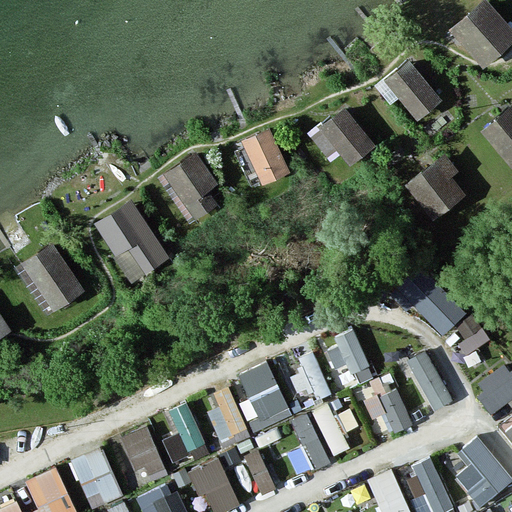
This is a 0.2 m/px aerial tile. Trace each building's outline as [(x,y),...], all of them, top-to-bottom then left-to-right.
[(511,40),(511,31),(485,1),(450,31),(482,67),(511,40)] [(440,100),(409,63),(387,81),(417,119),(440,100)] [(348,108),(321,129),(349,166),(376,145),(348,108)] [(511,108),(482,132),(511,169),(511,108)] [(290,174),(269,128),(242,140),(263,186),(290,174)] [(216,183),(197,156),(165,179),(195,220),(217,205),(207,190),(216,183)] [(464,196),(439,163),(406,187),(431,221),(464,196)] [(131,201),(95,225),(116,255),(129,246),(146,271),(167,257),(131,201)] [(84,292),(53,244),(22,264),(52,312),(84,292)] [(421,268),(399,289),(442,335),(464,313),(421,268)] [(0,338),(10,332),(0,315),(0,338)] [(340,340),(327,346),(335,363),(349,357),(358,378),(376,370),(355,323),(336,331),(340,340)] [(428,344),(408,355),(434,405),(455,394),(428,344)] [(292,362),(307,399),(334,388),(318,351),(292,362)] [(271,353),(241,367),(265,420),(295,406),(271,353)] [(511,357),(511,355),(477,378),(495,405),(511,394),(511,357)] [(232,380),(217,386),(223,401),(211,406),(223,435),(250,424),(232,380)] [(392,427),(413,418),(398,382),(368,395),(375,412),(384,408),(392,427)] [(191,396),(170,406),(180,428),(166,434),(175,453),(210,437),(191,396)] [(336,451),(353,443),(332,397),(315,405),(336,451)] [(345,425),(358,420),(352,403),(339,408),(345,425)] [(288,447),(299,470),(333,455),(310,406),(293,414),(305,439),(288,447)] [(123,430),(135,463),(148,458),(154,474),(170,468),(152,420),(123,430)] [(458,446),(464,454),(453,463),(480,501),(511,478),(511,472),(480,430),(458,446)] [(104,440),(74,453),(94,502),(125,489),(104,440)] [(265,488),(280,481),(263,443),(248,450),(265,488)] [(437,509),(456,501),(433,450),(405,463),(419,492),(427,488),(437,509)] [(217,508),(241,501),(225,452),(191,463),(201,492),(211,489),(217,508)] [(27,473),(39,511),(79,511),(64,461),(27,473)] [(414,511),(397,462),(374,470),(389,511),(414,511)] [(192,511),(175,475),(140,491),(149,511),(192,511)] [(28,511),(21,495),(0,503),(0,511),(28,511)] [(103,507),(105,511),(136,511),(128,496),(103,507)]
